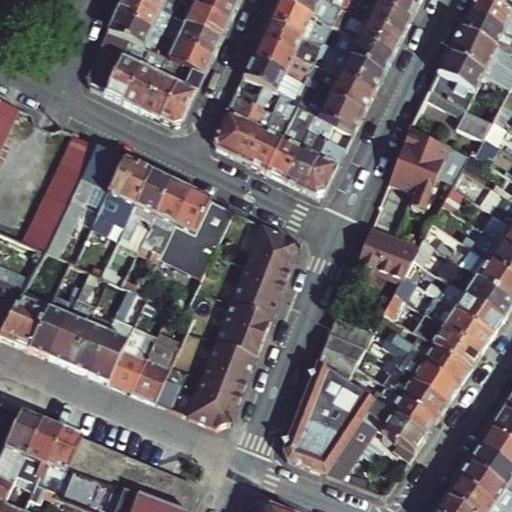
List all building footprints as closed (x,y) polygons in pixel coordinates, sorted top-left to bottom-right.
[(131,0),(122,0),(116,14),(153,32),(156,24),(161,14),(131,0)] [(166,0),(131,0),(161,14),(166,0)] [(178,0),(166,0),(161,14),(173,20),(181,1),(178,0)] [(224,0),(197,0),(194,8),(230,25),(239,7),(224,0)] [(324,2),(320,0),(279,0),(279,3),(315,20),(324,2)] [(402,40),(411,23),(376,5),(366,0),(358,18),(402,40)] [(377,0),(376,5),(411,23),(420,4),(412,0),(377,0)] [(508,35),(511,27),(511,12),(510,11),(503,8),(491,1),(489,0),(474,0),(469,12),(508,35)] [(181,1),(173,20),(185,26),(194,8),(181,1)] [(336,20),(341,9),(334,6),(324,2),(315,20),(332,28),(336,20)] [(269,24),(303,40),(305,41),(315,20),(279,3),(269,24)] [(194,8),(185,26),(222,43),(230,25),(194,8)] [(469,12),(459,31),(510,61),(511,57),(511,37),(508,35),(469,12)] [(116,14),(107,33),(129,44),(144,51),(153,32),(116,14)] [(173,20),(161,14),(156,24),(164,27),(169,29),(173,20)] [(402,40),(358,18),(353,16),(349,26),(336,20),(332,28),(343,33),(393,58),(402,40)] [(173,20),(169,29),(165,37),(170,40),(174,32),(181,35),(185,26),(173,20)] [(332,28),(315,20),(305,41),(310,43),(317,46),(322,48),(323,46),(332,28)] [(269,24),(260,42),(294,58),(301,62),(308,65),(313,67),(313,66),(318,57),(319,54),(322,48),(317,46),(310,43),(305,41),(303,40),(269,24)] [(181,35),(177,43),(214,61),(222,43),(185,26),(181,35)] [(160,35),(165,37),(169,29),(164,27),(160,35)] [(511,62),(510,61),(459,31),(447,55),(484,78),(483,81),(502,92),(507,95),(511,86),(511,62)] [(148,52),(156,56),(161,46),(165,37),(160,35),(153,32),(144,51),(148,52)] [(107,33),(101,48),(123,58),(129,44),(107,33)] [(334,51),(384,76),(393,58),(343,33),(334,51)] [(161,46),(166,49),(170,40),(165,37),(161,46)] [(294,58),(260,42),(252,60),(286,76),(289,68),(294,58)] [(177,43),(173,52),(168,62),(183,69),(205,79),(214,61),(177,43)] [(140,69),(148,52),(144,51),(129,44),(123,58),(122,60),(140,69)] [(166,49),(161,46),(156,56),(166,61),(168,62),(173,52),(166,49)] [(319,54),(318,57),(343,69),(338,79),(374,96),(384,76),(334,51),(323,46),(322,48),(319,54)] [(101,48),(95,62),(116,72),(122,60),(123,58),(101,48)] [(156,56),(148,52),(140,69),(158,78),(166,61),(156,56)] [(447,55),(428,94),(459,112),(447,135),(453,138),(456,132),(481,147),(483,143),(490,130),(484,127),(465,115),(483,81),(484,78),(447,55)] [(297,71),(301,62),(294,58),(289,68),(297,71)] [(123,105),(140,69),(122,60),(116,72),(104,97),(123,105)] [(286,76),(252,60),(243,79),(262,88),(271,92),(277,95),(286,76)] [(168,62),(166,61),(158,78),(175,86),(180,74),(183,69),(168,62)] [(90,89),(104,97),(116,72),(95,62),(86,80),(90,89)] [(313,67),(308,65),(299,83),(304,85),(308,77),(313,67)] [(313,67),(308,77),(333,89),(328,98),(364,116),(374,96),(338,79),(313,66),(313,67)] [(141,114),(158,78),(140,69),(123,105),(141,114)] [(182,127),(205,79),(183,69),(180,74),(190,79),(184,91),(175,86),(157,122),(173,130),(182,127)] [(298,98),(304,86),(304,85),(299,83),(286,76),(277,95),(280,97),(295,104),(298,98)] [(304,85),(304,86),(328,98),(333,89),(308,77),(304,85)] [(157,122),(175,86),(158,78),(141,114),(157,122)] [(230,157),(254,107),(262,88),(243,79),(214,141),(218,151),(230,157)] [(364,116),(328,98),(304,86),(298,98),(322,111),(318,120),(333,127),(354,138),(364,116)] [(274,111),(275,108),(280,97),(277,95),(271,92),(265,106),(274,111)] [(492,125),(501,108),(507,97),(507,95),(502,92),(484,127),(490,130),(492,125)] [(280,97),(275,108),(293,117),(297,110),(293,108),(295,104),(280,97)] [(511,99),(507,97),(501,108),(509,114),(511,109),(511,99)] [(293,108),(297,110),(315,119),(318,120),(322,111),(298,98),(295,104),(293,108)] [(0,101),(0,113),(9,118),(13,108),(0,101)] [(230,157),(248,165),(264,131),(258,128),(265,112),(254,107),(230,157)] [(292,119),(292,120),(310,128),(315,119),(297,110),(293,117),(292,119)] [(0,146),(7,131),(13,120),(9,118),(0,113),(0,146)] [(264,131),(248,165),(266,174),(292,120),(292,119),(283,115),(272,134),(264,131)] [(315,119),(310,128),(328,137),(333,127),(318,120),(315,119)] [(310,128),(292,120),(266,174),(284,183),(301,148),(294,145),(301,130),(308,133),(310,128)] [(511,145),(511,144),(511,138),(492,125),(490,130),(483,143),(496,152),(503,140),(511,145)] [(326,142),(319,157),(302,191),(317,198),(325,194),(354,138),(333,127),(328,137),(326,142)] [(310,128),(308,133),(314,137),(326,142),(328,137),(310,128)] [(406,158),(419,135),(410,129),(400,154),(406,158)] [(301,148),(308,133),(301,130),(294,145),(301,148)] [(307,151),(314,137),(308,133),(301,148),(307,151)] [(406,158),(442,180),(454,188),(467,164),(419,135),(406,158)] [(72,203),(75,197),(81,185),(86,174),(92,162),(97,150),(74,139),(23,246),(46,256),(51,245),(72,203)] [(486,169),(496,152),(483,143),(481,147),(474,161),(486,169)] [(307,151),(301,148),(284,183),(302,191),(319,157),(307,151)] [(92,162),(86,174),(81,185),(75,197),(72,203),(83,209),(94,186),(109,194),(125,162),(97,150),(92,162)] [(109,194),(91,231),(107,239),(123,204),(135,210),(152,175),(125,162),(109,194)] [(171,184),(152,175),(135,210),(128,223),(121,238),(141,248),(171,184)] [(190,193),(171,184),(141,248),(139,252),(158,261),(160,257),(190,193)] [(190,193),(160,257),(180,267),(204,278),(235,215),(190,193)] [(447,215),(452,218),(462,200),(451,193),(441,211),(447,215)] [(475,208),(498,223),(510,231),(511,227),(511,209),(508,207),(502,216),(479,202),(475,208)] [(382,240),(394,246),(406,251),(417,256),(422,247),(427,237),(430,231),(379,208),(369,235),(382,240)] [(432,229),(438,233),(447,215),(441,211),(432,229)] [(498,223),(493,232),(487,241),(498,248),(510,231),(498,223)] [(487,241),(493,232),(486,228),(480,236),(487,241)] [(264,229),(205,386),(191,422),(222,435),(229,433),(297,256),(292,242),(264,229)] [(511,232),(510,231),(498,248),(511,257),(511,232)] [(369,235),(356,268),(401,286),(403,282),(412,265),(417,256),(406,251),(394,246),(382,240),(369,235)] [(464,236),(458,246),(487,265),(498,248),(487,241),(480,236),(476,244),(464,236)] [(482,273),(427,237),(422,247),(434,254),(469,278),(476,282),(482,273)] [(70,267),(73,268),(78,258),(51,245),(46,256),(70,267)] [(412,265),(423,272),(434,254),(422,247),(417,256),(412,265)] [(511,257),(498,248),(487,265),(511,280),(511,257)] [(73,268),(90,276),(100,280),(105,271),(78,258),(73,268)] [(120,289),(128,274),(108,264),(105,271),(100,280),(108,284),(120,289)] [(403,282),(412,288),(423,272),(412,265),(403,282)] [(482,273),(476,282),(511,305),(511,280),(487,265),(482,273)] [(120,289),(127,292),(140,298),(147,283),(128,274),(120,289)] [(469,278),(458,295),(465,299),(476,282),(469,278)] [(386,313),(393,299),(398,290),(384,282),(371,305),(386,313)] [(398,290),(393,299),(405,307),(410,297),(430,310),(434,303),(412,288),(403,282),(401,286),(398,290)] [(511,305),(476,282),(465,299),(503,324),(511,309),(511,305)] [(0,340),(21,301),(24,296),(0,284),(0,340)] [(108,284),(102,297),(121,306),(127,292),(120,289),(108,284)] [(77,304),(68,321),(48,362),(68,371),(87,330),(93,316),(83,312),(90,296),(82,292),(79,299),(77,304)] [(140,298),(127,292),(121,306),(142,316),(143,314),(149,302),(140,298)] [(454,316),(465,299),(458,295),(447,311),(454,316)] [(79,299),(73,296),(70,301),(77,304),(79,299)] [(393,299),(386,313),(384,316),(394,323),(405,307),(393,299)] [(503,324),(465,299),(454,316),(492,340),(503,324)] [(0,341),(29,354),(48,313),(21,301),(0,340),(0,341)] [(149,302),(143,314),(165,325),(170,312),(149,302)] [(445,310),(434,327),(443,332),(454,316),(447,311),(445,310)] [(170,312),(165,325),(186,334),(191,321),(170,312)] [(68,321),(48,313),(29,354),(48,362),(68,321)] [(492,340),(454,316),(443,332),(481,357),(492,340)] [(335,323),(329,338),(365,351),(372,337),(335,323)] [(113,324),(106,338),(87,379),(107,388),(132,338),(134,333),(113,324)] [(415,337),(432,349),(470,374),(481,357),(443,332),(439,339),(421,327),(415,337)] [(106,338),(87,330),(68,371),(87,379),(106,338)] [(131,398),(145,366),(135,361),(144,338),(139,335),(137,340),(132,338),(107,388),(131,398)] [(408,358),(421,366),(458,392),(470,374),(432,349),(427,357),(390,337),(386,343),(403,354),(408,358)] [(345,387),(355,369),(364,352),(365,351),(329,338),(317,368),(345,387)] [(154,407),(164,383),(178,353),(172,350),(170,355),(154,348),(145,366),(131,398),(154,407)] [(367,377),(376,360),(364,352),(355,369),(366,377),(367,377)] [(408,358),(403,354),(399,360),(404,364),(408,358)] [(421,366),(410,383),(447,408),(458,392),(421,366)] [(362,426),(374,407),(365,400),(355,394),(345,387),(317,368),(284,455),(288,464),(323,478),(358,423),(362,426)] [(355,369),(345,387),(355,394),(366,377),(355,369)] [(387,384),(389,380),(382,376),(380,380),(387,384)] [(154,407),(171,414),(180,389),(164,383),(154,407)] [(410,383),(400,399),(437,424),(447,408),(410,383)] [(386,390),(380,399),(375,407),(388,416),(400,399),(386,390)] [(369,394),(365,400),(374,407),(375,407),(380,399),(375,396),(374,398),(369,394)] [(400,399),(388,416),(426,441),(437,424),(400,399)] [(0,408),(0,426),(13,433),(22,415),(3,407),(0,408)] [(323,478),(343,486),(373,440),(376,443),(380,438),(388,449),(394,447),(398,449),(393,457),(408,467),(426,441),(388,416),(375,407),(374,407),(362,426),(358,423),(323,478)] [(511,417),(504,412),(490,432),(511,446),(511,417)] [(13,433),(0,460),(0,478),(13,485),(16,479),(43,424),(22,415),(13,433)] [(43,424),(16,479),(26,484),(17,511),(18,511),(24,511),(29,502),(63,432),(43,424)] [(0,460),(13,433),(0,426),(0,460)] [(63,432),(29,502),(35,505),(42,490),(55,496),(56,495),(67,473),(82,440),(63,432)] [(511,446),(490,432),(478,450),(511,471),(511,446)] [(67,473),(72,475),(164,511),(196,511),(200,502),(195,488),(82,440),(67,473)] [(511,471),(478,450),(467,466),(511,495),(511,471)] [(511,511),(511,495),(467,466),(457,482),(495,508),(501,511),(511,511)] [(164,511),(72,475),(62,497),(56,495),(55,496),(54,499),(62,503),(85,511),(164,511)] [(0,503),(3,505),(13,485),(0,478),(0,503)] [(492,511),(495,508),(457,482),(445,500),(463,511),(492,511)] [(58,511),(62,503),(54,499),(48,511),(58,511)] [(463,511),(445,500),(437,511),(463,511)] [(18,511),(17,511),(3,505),(0,503),(0,511),(18,511)]
